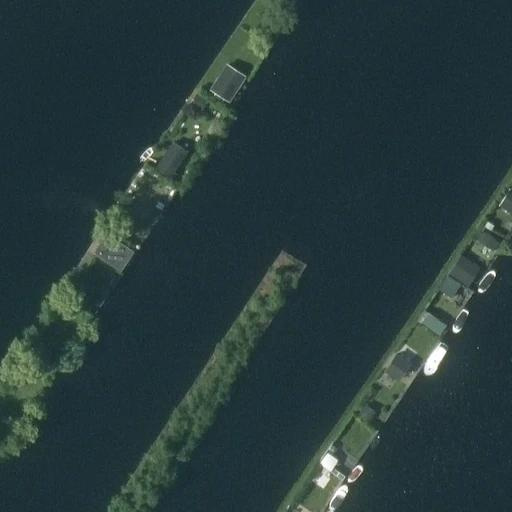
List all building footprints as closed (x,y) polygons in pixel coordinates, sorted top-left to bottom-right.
[(220,72),(209,90),(214,93),(212,96),(221,102),(223,99),(229,103),(240,85),(220,72)] [(196,94),(188,106),(199,113),(207,101),(196,94)] [(171,142),(155,168),(173,180),(177,174),(173,172),(186,152),(171,142)] [(511,189),(509,188),(498,205),(511,214),(511,212),(511,189)] [(482,231),(476,240),(488,248),(495,239),(482,231)] [(104,233),(91,252),(120,271),(132,252),(104,233)] [(460,254),(447,274),(461,282),(473,263),(460,254)] [(447,275),(437,289),(451,298),(460,283),(447,275)] [(396,354),(383,371),(398,382),(411,364),(396,354)] [(364,405),(357,415),(368,422),(375,412),(364,405)]
